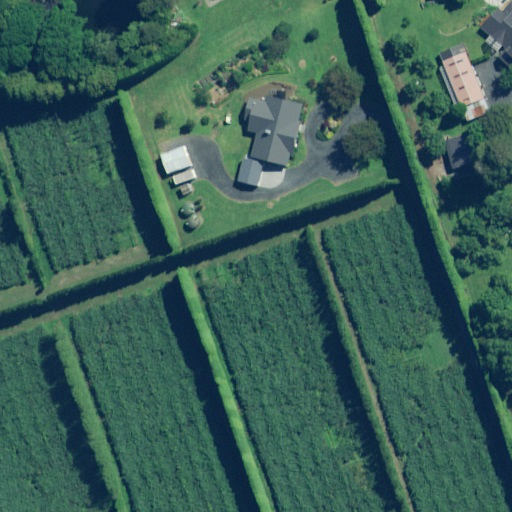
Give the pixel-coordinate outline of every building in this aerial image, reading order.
[(511,0),(510,0),(503,9),(498,5),(481,26),(507,47),(500,55),(511,65),(511,63),(511,0)] [(489,110),(466,50),(443,59),(466,119),(489,110)] [(266,95),(265,100),(249,96),(244,117),(250,118),(247,129),(256,131),(251,156),(287,163),(289,152),(292,152),(302,103),(266,95)] [(191,164),(184,144),(160,153),(167,173),(191,164)] [(183,181),(180,171),(164,176),(166,185),(183,181)] [(193,191),(188,181),(177,188),(182,197),(193,191)] [(199,216),(189,216),(188,228),(198,229),(199,216)]
